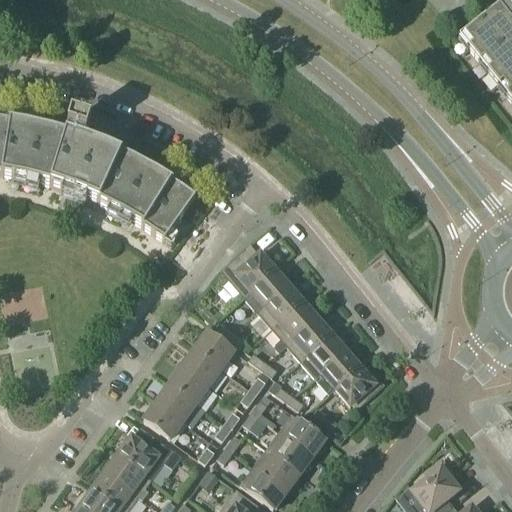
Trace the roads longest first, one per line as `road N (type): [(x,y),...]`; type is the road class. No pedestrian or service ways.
road 1 (tertiary): [(219,0),(289,43),(415,153),(477,233),(497,274)]
road 2 (residential): [(18,468),(43,448),(148,308),(183,295),(268,187)]
road 3 (tertiary): [(511,231),(417,113),(275,0)]
road 4 (residential): [(268,187),(215,144),(110,90),(0,65)]
road 5 (residential): [(444,399),(268,187)]
road 6 (residential): [(352,511),(444,399)]
